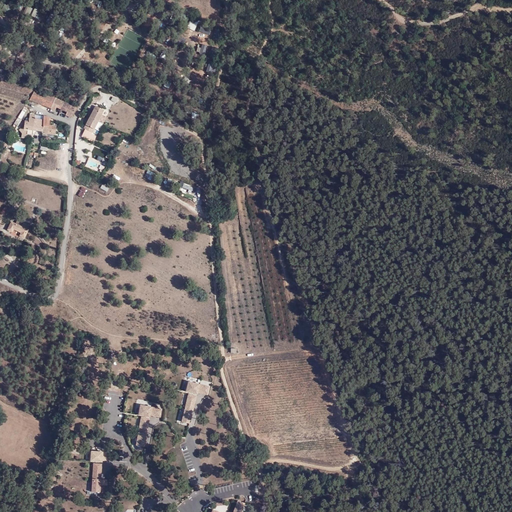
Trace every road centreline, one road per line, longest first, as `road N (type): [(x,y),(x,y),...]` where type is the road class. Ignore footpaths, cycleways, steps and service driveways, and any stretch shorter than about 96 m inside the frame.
road 1 (track): [(222,359),(318,345),(352,447),(354,463),(346,468),(255,462)]
road 2 (track): [(222,359),(200,138)]
road 3 (track): [(266,511),(222,359)]
road 4 (track): [(381,0),(417,22),(472,7),(511,9)]
road 5 (track): [(222,359),(132,386),(119,395),(116,411)]
road 6 (unknown): [(0,401),(67,432),(111,424)]
